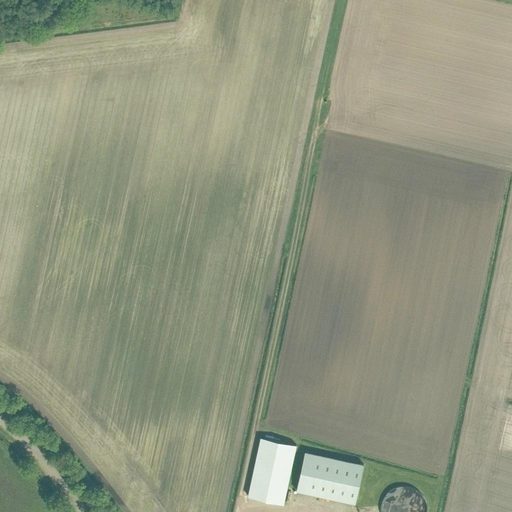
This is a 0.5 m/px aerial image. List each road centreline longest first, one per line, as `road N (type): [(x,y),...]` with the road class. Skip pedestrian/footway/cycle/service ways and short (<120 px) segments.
road 1 (track): [(237,511),(342,0)]
road 2 (unclassified): [(84,511),(0,418)]
